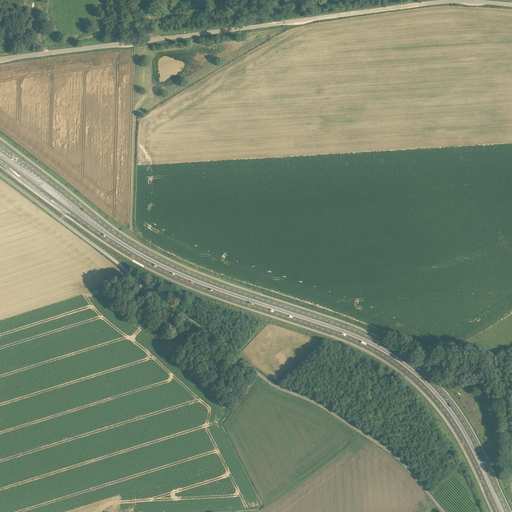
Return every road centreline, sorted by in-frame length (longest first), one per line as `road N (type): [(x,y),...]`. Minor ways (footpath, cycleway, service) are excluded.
road 1 (primary): [(505,511),(457,414),(396,354),(147,254),(0,146)]
road 2 (primary): [(0,158),(148,262),(353,338),(396,362),(448,413),(498,511)]
road 3 (unclassified): [(128,271),(274,385),(383,446),(443,511)]
road 4 (unclassified): [(150,40),(430,3),(511,6)]
road 5 (unclassified): [(128,271),(0,174)]
road 6 (unclassified): [(0,59),(150,40)]
